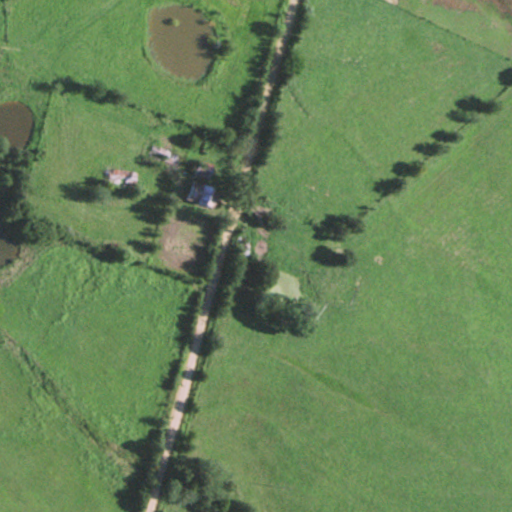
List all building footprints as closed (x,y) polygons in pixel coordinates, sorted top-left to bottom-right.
[(1,79),(29,79),(29,52),(1,52),(1,79)] [(147,157),(174,172),(180,160),(153,146),(147,157)] [(134,191),(137,176),(105,169),(102,184),(134,191)] [(248,258),(252,242),(239,239),(235,255),(248,258)] [(331,297),(350,305),(363,276),(344,267),(331,297)]
